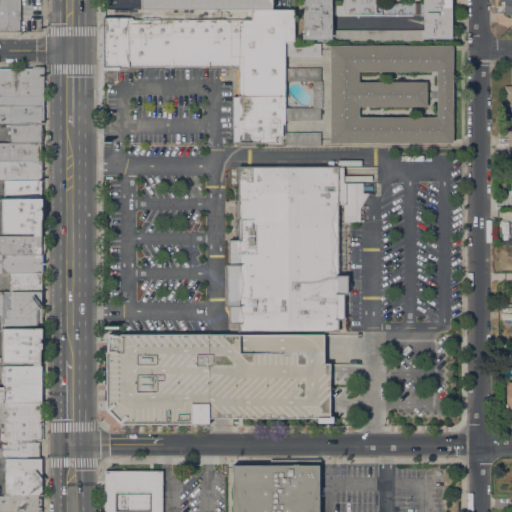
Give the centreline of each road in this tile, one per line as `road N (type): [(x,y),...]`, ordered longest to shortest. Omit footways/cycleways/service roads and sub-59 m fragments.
road 1 (residential): [(478,511),(478,0)]
road 2 (residential): [(511,444),(71,443)]
road 3 (primary): [(70,329),(69,187)]
